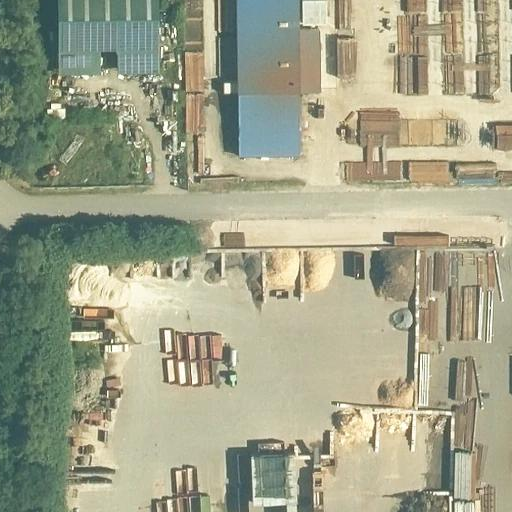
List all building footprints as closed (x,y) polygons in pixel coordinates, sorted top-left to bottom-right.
[(152,0),(56,0),(58,71),(98,70),(97,52),(115,52),(116,69),(154,69),(152,0)] [(296,0),(238,0),(239,156),(298,155),(298,90),(318,90),(317,31),(297,31),(296,0)] [(327,24),(326,0),(306,0),(301,0),(302,25),(327,24)] [(202,46),(202,15),(186,15),(185,46),(202,46)] [(204,172),(203,137),(186,137),(186,172),(204,172)] [(442,293),(442,258),(420,258),(420,293),(442,293)] [(212,366),(219,365),(218,353),(226,352),(225,344),(210,346),(212,366)] [(473,500),(471,473),(476,472),(475,449),(453,450),(456,501),(473,500)] [(251,456),(251,505),(294,505),(293,455),(251,456)]
